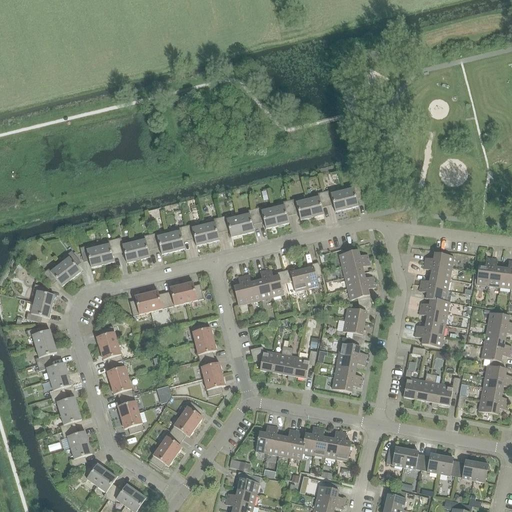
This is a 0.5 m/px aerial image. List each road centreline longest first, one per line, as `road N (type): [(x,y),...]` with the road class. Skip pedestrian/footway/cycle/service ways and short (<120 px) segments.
road 1 (residential): [(179,498),(111,450),(73,313),(99,290),(214,263)]
road 2 (residential): [(376,424),(401,289),(386,226)]
road 3 (residential): [(214,263),(386,226)]
road 4 (residential): [(249,404),(214,263)]
road 5 (residential): [(511,450),(376,424)]
road 6 (residential): [(376,424),(249,404)]
road 7 (residential): [(386,226),(511,242)]
